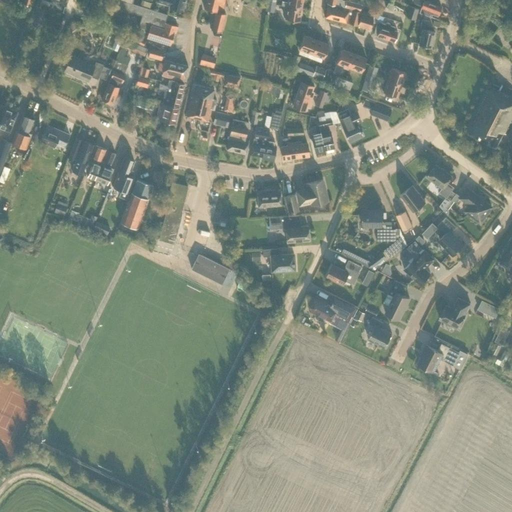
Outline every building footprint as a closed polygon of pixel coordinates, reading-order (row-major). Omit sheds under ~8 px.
[(117,0),(115,8),(140,16),(141,16),(140,23),(138,26),(149,30),(146,37),(170,45),(174,33),(175,33),(177,26),(165,22),(162,22),(164,14),(131,3),(131,0),(117,0)] [(158,0),(157,2),(169,6),(169,7),(182,10),(183,5),(185,4),(186,1),(185,0),(158,0)] [(206,0),(204,8),(215,11),(214,14),(211,29),(222,32),(226,13),(222,11),(224,0),(206,0)] [(286,6),(301,8),(302,0),(287,0),(287,2),(281,1),(281,5),(286,6)] [(327,0),(327,3),(328,3),(337,5),(360,11),(361,5),(346,1),(341,0),(327,0)] [(437,16),(441,6),(424,0),(411,0),(411,2),(421,6),(419,13),(431,17),(432,14),(437,16)] [(392,11),(395,6),(388,2),(385,7),(392,11)] [(273,12),(274,4),(267,3),(265,11),(273,12)] [(336,6),(337,5),(328,3),(324,17),(346,22),(357,25),(360,12),(336,6)] [(299,21),(301,8),(286,6),(284,19),(299,21)] [(414,20),(418,9),(410,6),(406,17),(414,20)] [(375,23),(377,15),(374,14),(361,11),(357,25),(370,29),(372,22),(375,23)] [(30,18),(28,24),(38,28),(40,21),(30,18)] [(430,47),(434,31),(426,30),(428,21),(422,19),(420,29),(422,29),(418,44),(430,47)] [(78,29),(74,22),(68,26),(72,32),(78,29)] [(390,26),(389,23),(387,23),(385,24),(377,22),(376,27),(373,34),(377,35),(377,36),(394,41),(397,32),(394,31),(395,27),(390,26)] [(143,45),(146,40),(135,34),(132,39),(143,45)] [(311,54),(316,40),(304,36),(299,49),(311,54)] [(132,50),(136,42),(126,38),(123,46),(132,50)] [(316,40),(311,54),(323,58),(328,44),(316,40)] [(150,47),(148,56),(161,60),(163,50),(150,47)] [(348,68),(354,54),(341,49),(336,63),(348,68)] [(213,68),(216,57),(202,53),(199,64),(213,68)] [(354,54),(348,68),(361,72),(366,58),(354,54)] [(291,67),(296,69),(300,57),(295,55),(291,67)] [(94,66),(70,56),(64,71),(76,75),(75,76),(88,81),(90,76),(97,79),(98,77),(102,66),(103,65),(95,62),(94,66)] [(124,63),(125,60),(118,56),(117,60),(116,60),(111,70),(113,71),(110,78),(108,83),(101,99),(112,104),(119,87),(121,82),(124,75),(124,74),(128,65),(124,63)] [(185,77),(188,66),(164,60),(163,64),(160,63),(158,70),(163,72),(162,76),(183,81),(184,77),(185,77)] [(304,73),(307,65),(299,62),(296,70),(304,73)] [(314,68),(307,65),(304,73),(311,75),(314,68)] [(367,72),(374,75),(377,68),(369,65),(367,72)] [(106,80),(110,69),(102,66),(98,77),(106,80)] [(322,79),(325,69),(316,66),(312,75),(322,79)] [(147,77),(149,69),(143,67),(141,75),(147,77)] [(387,80),(401,85),(405,73),(391,68),(387,80)] [(372,83),(374,75),(367,72),(364,80),(372,83)] [(226,85),(238,87),(240,77),(228,75),(226,85)] [(147,87),(149,79),(138,76),(136,84),(147,87)] [(341,87),(344,79),(337,77),(334,84),(341,87)] [(344,79),(341,87),(349,90),(352,82),(344,79)] [(162,103),(178,107),(184,84),(168,80),(167,86),(160,84),(158,89),(164,91),(163,94),(164,94),(163,97),(164,97),(162,103)] [(396,97),(401,85),(387,80),(383,92),(396,97)] [(297,93),(311,98),(313,92),(311,91),(313,86),(300,82),(297,93)] [(212,98),(214,89),(195,85),(192,97),(190,96),(186,116),(208,121),(211,110),(214,110),(216,101),(213,101),(213,99),(212,98)] [(511,122),(511,124),(507,134),(511,136),(511,99),(511,100),(511,99),(511,97),(490,87),(472,121),(474,122),(469,133),(496,147),(504,133),(506,134),(511,122)] [(319,90),(316,97),(324,100),(327,92),(319,90)] [(308,106),(311,98),(297,93),(292,106),(305,110),(306,105),(308,106)] [(148,109),(151,99),(134,94),(131,104),(148,109)] [(321,108),(324,100),(316,97),(314,105),(321,108)] [(387,121),(391,109),(374,102),(369,114),(387,121)] [(178,107),(162,103),(160,103),(156,119),(174,123),(178,107)] [(0,127),(9,131),(17,112),(1,106),(0,107),(0,127)] [(256,124),(259,112),(252,110),(250,122),(256,124)] [(356,110),(338,118),(349,142),(362,136),(356,122),(360,120),(356,110)] [(227,127),(230,115),(216,111),(213,123),(227,127)] [(269,127),(278,129),(281,114),(272,112),(269,127)] [(29,132),(34,119),(22,115),(17,130),(16,130),(11,143),(25,148),(31,133),(29,132)] [(319,127),(324,150),(334,148),(329,129),(328,125),(333,124),(331,118),(324,120),(323,120),(325,126),(319,127)] [(245,140),(248,122),(233,119),(232,125),(231,125),(226,149),(246,153),(248,140),(245,140)] [(319,121),(315,122),(316,125),(314,126),(316,133),(311,134),(315,152),(324,150),(319,127),(325,126),(323,120),(320,121),(319,121)] [(266,131),(266,126),(256,124),(255,129),(252,144),(250,154),(262,156),(261,158),(273,160),(275,146),(274,146),(275,142),(267,140),(268,131),(266,131)] [(64,148),(69,134),(47,125),(40,141),(54,147),(55,144),(64,148)] [(74,160),(82,140),(76,138),(68,158),(74,160)] [(0,169),(11,142),(2,139),(0,143),(0,169)] [(86,160),(92,144),(84,141),(78,157),(77,157),(72,171),(81,174),(87,160),(86,160)] [(293,142),(295,157),(308,155),(306,143),(301,143),(300,141),(293,142)] [(282,159),(295,157),(293,142),(286,143),(286,145),(280,146),(282,159)] [(96,180),(104,160),(102,159),(105,149),(95,145),(91,157),(94,158),(87,176),(96,180)] [(107,150),(104,160),(96,180),(106,184),(112,168),(108,167),(109,164),(110,164),(115,153),(107,150)] [(127,175),(133,160),(125,157),(119,172),(118,172),(112,187),(121,190),(118,196),(126,200),(129,192),(128,191),(133,178),(127,175)] [(451,190),(453,187),(447,182),(451,176),(436,165),(427,177),(442,188),(439,192),(446,197),(451,190)] [(147,198),(152,185),(136,179),(132,192),(131,192),(120,222),(137,228),(148,198),(147,198)] [(311,204),(327,201),(322,180),(306,183),(308,189),(296,191),(299,204),(311,202),(311,204)] [(174,243),(181,216),(180,216),(187,187),(171,182),(163,212),(166,213),(159,239),(174,243)] [(413,211),(425,202),(412,185),(400,195),(413,211)] [(481,224),(486,217),(485,216),(492,206),(477,196),(478,195),(467,187),(461,196),(460,198),(469,205),(465,211),(475,218),(474,219),(481,224)] [(258,207),(281,205),(280,190),(256,191),(258,207)] [(451,200),(456,194),(451,190),(446,197),(451,200)] [(461,196),(456,193),(456,194),(451,200),(443,210),(448,214),(449,212),(449,210),(448,209),(455,201),(457,201),(460,198),(461,196)] [(288,212),(298,210),(294,194),(285,196),(288,212)] [(65,211),(68,203),(58,199),(55,208),(65,211)] [(383,222),(383,209),(375,209),(375,210),(362,210),(362,226),(377,226),(377,240),(391,240),(398,240),(384,251),(390,258),(407,245),(402,237),(400,238),(400,228),(391,228),(391,222),(383,222)] [(75,224),(79,213),(70,210),(67,221),(75,224)] [(403,231),(413,226),(405,211),(396,215),(403,231)] [(307,226),(300,226),(299,215),(269,217),(269,229),(285,228),(286,242),(308,240),(307,226)] [(93,227),(96,219),(90,217),(87,225),(93,227)] [(452,256),(464,244),(451,232),(456,227),(446,217),(437,225),(445,233),(438,241),(446,249),(446,250),(452,256)] [(428,227),(433,232),(438,227),(432,222),(428,227)] [(415,242),(404,251),(410,259),(413,257),(414,258),(411,262),(404,269),(420,284),(430,273),(425,268),(434,259),(424,250),(420,254),(419,252),(421,250),(415,242)] [(510,269),(511,265),(511,242),(500,263),(510,269)] [(279,254),(279,248),(262,249),(263,256),(270,256),(271,271),(295,270),(294,254),(279,254)] [(252,260),(260,260),(260,251),(251,252),(252,260)] [(374,267),(383,260),(379,254),(370,261),(374,267)] [(194,261),(191,268),(222,283),(229,269),(201,255),(198,263),(194,261)] [(358,271),(361,266),(349,260),(346,266),(344,271),(333,265),(327,277),(343,285),(345,279),(354,284),(360,272),(358,271)] [(391,272),(390,265),(386,263),(382,271),(390,275),(391,272)] [(369,270),(365,278),(370,281),(374,273),(369,270)] [(399,320),(409,298),(403,295),(407,286),(394,279),(387,293),(393,296),(385,313),(399,320)] [(317,296),(310,310),(319,315),(318,317),(319,319),(323,321),(325,320),(325,318),(331,321),(330,323),(340,329),(335,339),(341,342),(350,323),(348,322),(356,308),(345,303),(334,297),(331,303),(317,296)] [(452,309),(446,305),(439,319),(458,328),(465,315),(470,304),(458,298),(452,309)] [(486,313),(491,304),(482,300),(478,309),(486,313)] [(362,320),(365,313),(359,310),(356,317),(362,320)] [(385,347),(392,334),(380,328),(383,322),(372,317),(369,323),(375,325),(368,339),(385,347)] [(502,345),(510,329),(502,326),(495,341),(502,345)] [(497,354),(501,346),(495,342),(490,351),(497,354)] [(459,352),(441,343),(437,351),(426,345),(423,352),(424,353),(418,364),(433,372),(440,358),(460,368),(467,354),(460,350),(459,352)]
